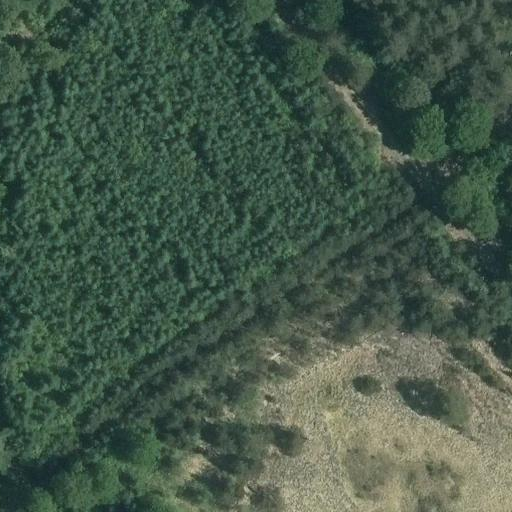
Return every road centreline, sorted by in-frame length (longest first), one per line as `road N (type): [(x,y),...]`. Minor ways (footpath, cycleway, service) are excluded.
road 1 (track): [(268,0),(432,189)]
road 2 (track): [(511,282),(432,189)]
